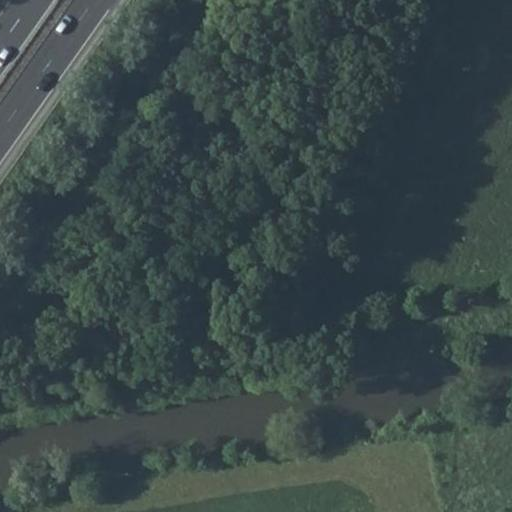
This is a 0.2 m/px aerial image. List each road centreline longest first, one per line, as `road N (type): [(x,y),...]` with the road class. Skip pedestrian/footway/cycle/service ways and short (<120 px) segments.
road 1 (track): [(218,0),(0,289)]
road 2 (trunk): [(0,132),(93,0)]
